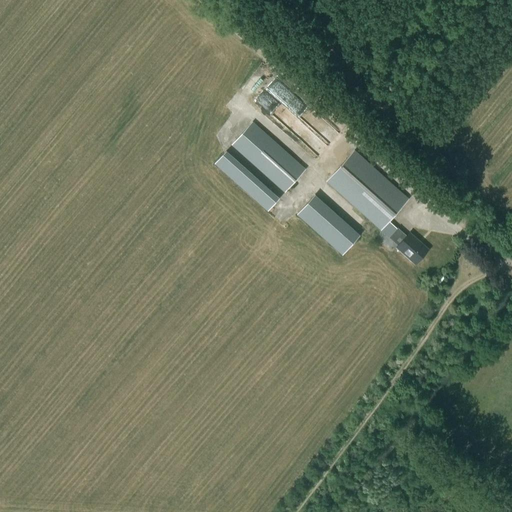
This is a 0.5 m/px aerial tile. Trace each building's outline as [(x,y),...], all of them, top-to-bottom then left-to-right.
[(285,192),(305,170),(252,123),(232,145),(285,192)] [(276,198),(225,150),(213,162),(265,210),(276,198)] [(380,230),(408,199),(354,151),(326,182),(368,220),(380,230)] [(314,190),(296,210),(340,250),(358,230),(314,190)] [(397,228),(389,238),(397,246),(396,247),(415,264),(428,250),(409,233),(406,236),(397,228)]
